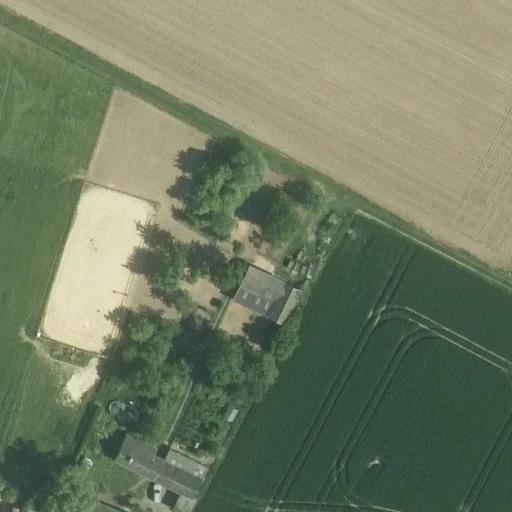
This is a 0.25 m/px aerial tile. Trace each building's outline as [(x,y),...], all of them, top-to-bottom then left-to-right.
[(284,283),(249,266),(234,297),(269,314),(284,283)] [(124,438),(114,457),(123,462),(133,443),(124,438)] [(156,455),(133,443),(123,462),(146,474),(156,455)] [(207,469),(169,449),(163,459),(201,479),(207,469)] [(156,455),(146,474),(153,478),(163,459),(156,455)] [(201,479),(163,459),(153,478),(180,492),(191,498),(191,497),(201,479)] [(191,498),(180,492),(172,508),(179,511),(186,511),(194,498),(191,497),(191,498)] [(120,511),(87,498),(81,511),(120,511)]
